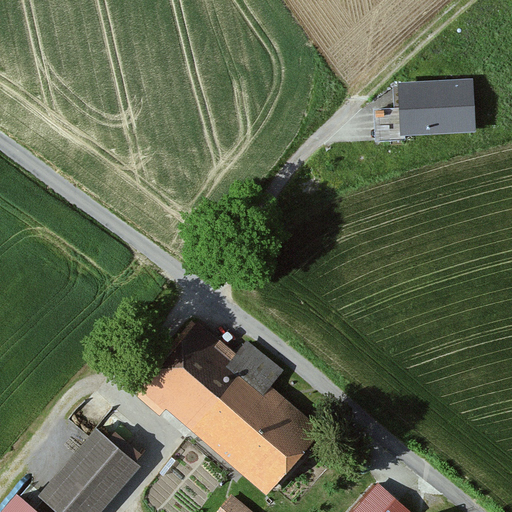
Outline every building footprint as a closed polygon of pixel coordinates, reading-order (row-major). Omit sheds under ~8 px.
[(378,141),(477,136),(474,80),(399,84),(400,111),(376,112),(378,141)] [(172,413),(270,496),(323,434),(272,391),(286,374),(251,344),(237,360),(198,326),(137,397),(165,421),(172,413)] [(41,499),(56,511),(103,511),(139,470),(97,434),(41,499)] [(407,511),(379,486),(355,511),(407,511)] [(219,511),(249,511),(230,498),(219,511)]
